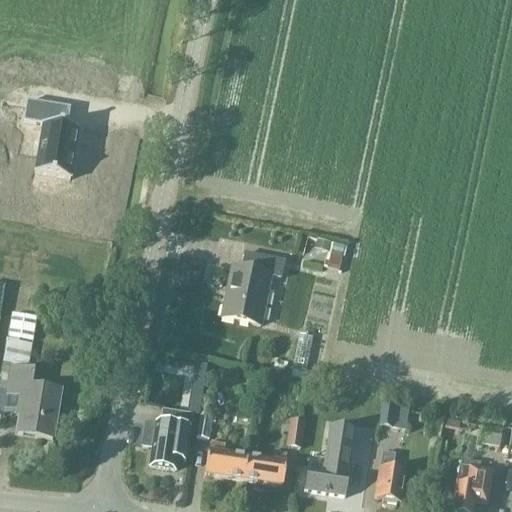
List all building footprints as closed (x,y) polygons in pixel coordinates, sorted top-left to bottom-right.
[(57,129),(60,110),(25,104),(21,125),(41,128),(33,176),(69,182),(77,133),(65,131),(57,129)] [(343,248),(331,245),(325,272),(337,275),(343,248)] [(280,279),(284,261),(246,253),(242,272),(234,270),(228,302),(223,301),(219,317),(261,326),(271,277),(280,279)] [(0,339),(7,341),(13,303),(0,301),(0,339)] [(310,375),(319,333),(305,330),(296,373),(310,375)] [(29,390),(32,374),(27,373),(31,347),(9,343),(1,392),(7,393),(22,396),(16,436),(51,442),(59,394),(29,390)] [(407,411),(380,407),(377,429),(404,433),(407,411)] [(144,425),(141,448),(151,450),(148,468),(174,472),(176,461),(184,462),(189,430),(190,430),(192,416),(181,415),(157,411),(155,425),(155,426),(144,425)] [(444,414),(433,412),(427,440),(439,442),(444,414)] [(213,418),(200,415),(195,440),(208,442),(213,418)] [(299,451),(303,424),(289,422),(285,449),(299,451)] [(306,472),(303,493),(344,500),(347,479),(346,479),(353,432),(329,428),(325,454),(328,455),(325,471),(322,470),(322,475),(306,472)] [(504,451),(508,434),(500,432),(500,431),(481,428),(478,447),(504,451)] [(242,483),(245,460),(222,457),(223,448),(208,446),(207,455),(206,455),(203,477),(242,483)] [(399,505),(404,474),(392,471),(394,457),(381,454),(373,501),(386,503),(385,505),(394,507),(395,504),(399,505)] [(269,464),(245,460),(242,483),(280,489),(284,467),(283,467),(284,458),(270,456),(269,464)] [(458,470),(450,511),(471,511),(473,505),(485,508),(491,476),(478,473),(479,467),(462,464),(461,470),(458,470)]
